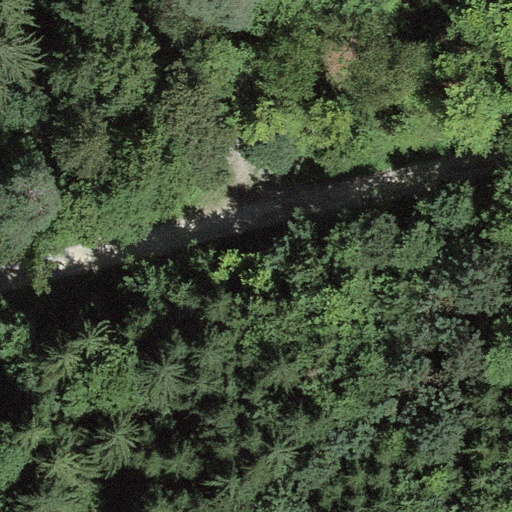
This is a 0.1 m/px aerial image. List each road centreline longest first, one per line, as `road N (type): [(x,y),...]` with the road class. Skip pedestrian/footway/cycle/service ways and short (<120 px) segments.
road 1 (track): [(0,274),(511,154)]
road 2 (track): [(133,0),(239,215)]
